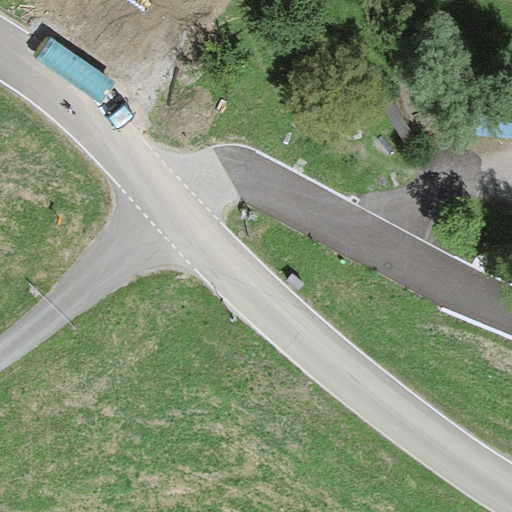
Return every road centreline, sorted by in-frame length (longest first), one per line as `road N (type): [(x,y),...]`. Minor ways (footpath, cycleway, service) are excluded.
road 1 (unclassified): [(511,491),(323,354),(171,204)]
road 2 (unclassified): [(171,204),(203,180),(248,177),(511,309)]
road 3 (unclassified): [(0,49),(106,132),(171,204)]
road 4 (track): [(0,356),(171,204)]
